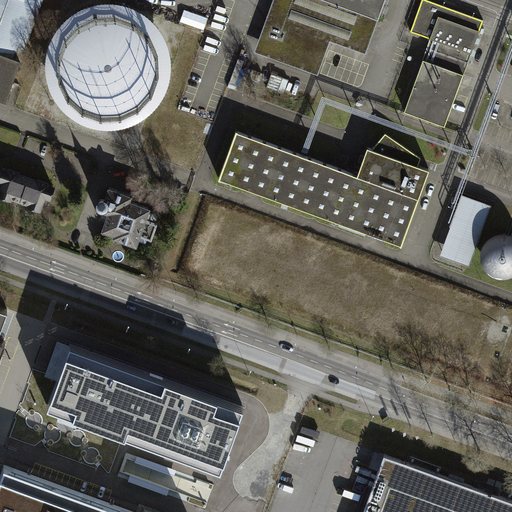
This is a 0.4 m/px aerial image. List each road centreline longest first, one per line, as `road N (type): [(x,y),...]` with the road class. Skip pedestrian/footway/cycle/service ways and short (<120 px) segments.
road 1 (unclassified): [(511,299),(0,114)]
road 2 (primary): [(0,254),(395,399)]
road 3 (primary): [(511,441),(395,399)]
